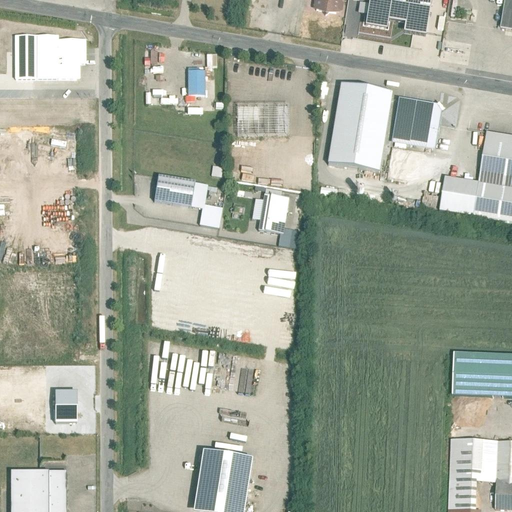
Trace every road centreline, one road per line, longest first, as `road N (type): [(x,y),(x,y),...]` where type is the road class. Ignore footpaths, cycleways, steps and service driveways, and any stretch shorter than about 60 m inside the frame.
road 1 (residential): [(104,18),(107,511)]
road 2 (residential): [(511,88),(104,18)]
